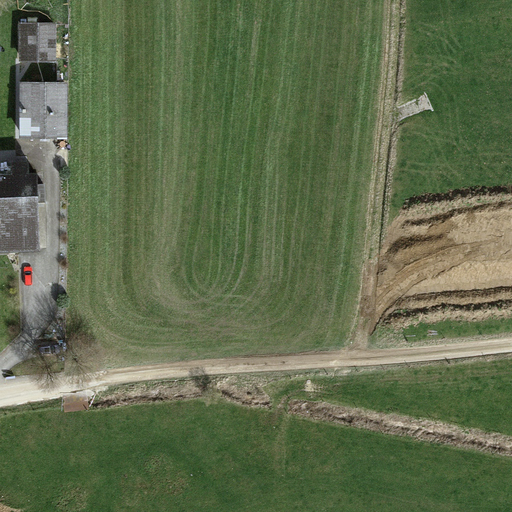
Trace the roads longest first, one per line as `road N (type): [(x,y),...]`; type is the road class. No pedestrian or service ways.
road 1 (track): [(114,382),(511,347)]
road 2 (track): [(353,363),(391,20)]
